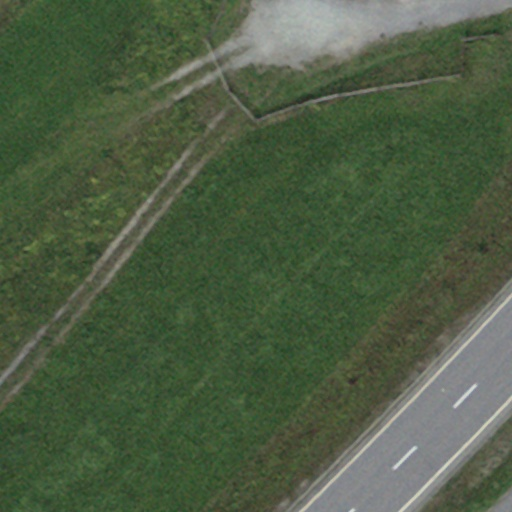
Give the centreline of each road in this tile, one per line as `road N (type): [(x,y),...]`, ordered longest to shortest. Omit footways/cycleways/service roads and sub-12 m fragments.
road 1 (track): [(0,396),(188,167),(309,0)]
road 2 (primary): [(511,353),(367,511)]
